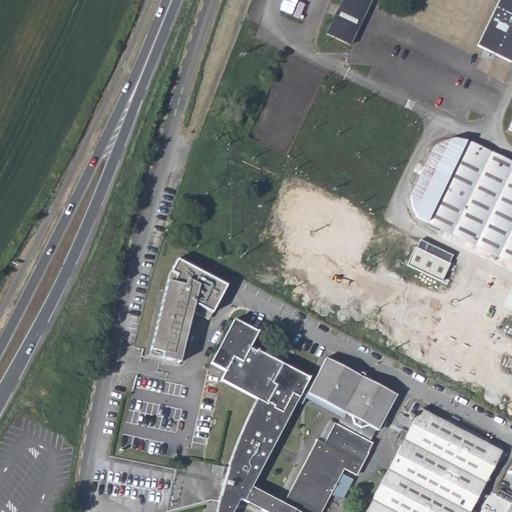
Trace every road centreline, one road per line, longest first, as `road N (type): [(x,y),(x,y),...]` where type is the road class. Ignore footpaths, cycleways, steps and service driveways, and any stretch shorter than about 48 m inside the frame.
road 1 (unclassified): [(79,511),(115,330),(212,0)]
road 2 (secondary): [(0,396),(58,289),(167,12)]
road 3 (secondary): [(167,12),(0,346)]
